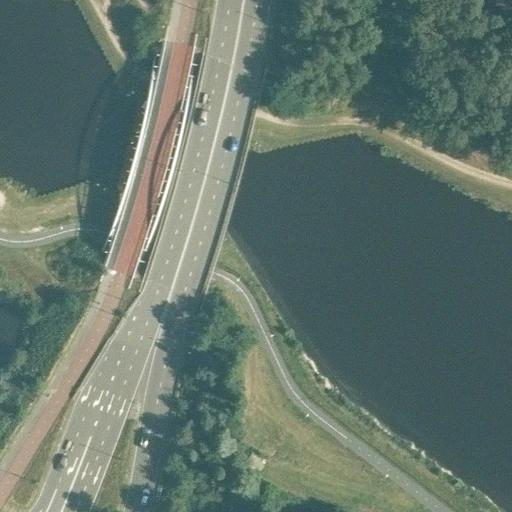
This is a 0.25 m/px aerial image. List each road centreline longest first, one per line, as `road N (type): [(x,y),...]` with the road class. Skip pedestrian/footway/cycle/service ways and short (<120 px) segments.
road 1 (secondary): [(228,0),(163,270),(73,511)]
road 2 (secondary): [(136,511),(163,364),(216,183),(256,0)]
road 3 (track): [(96,0),(125,56),(148,79),(296,127),(369,121),(511,186)]
